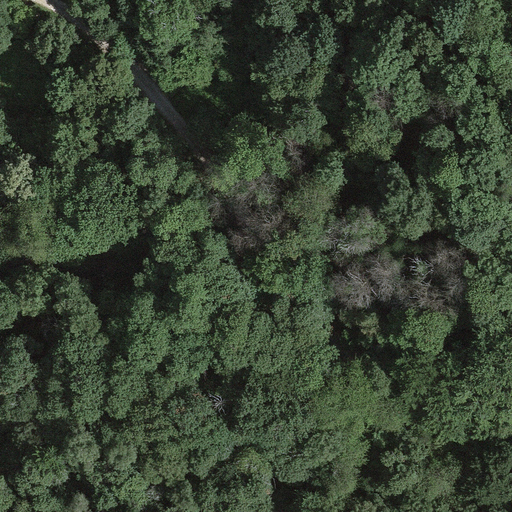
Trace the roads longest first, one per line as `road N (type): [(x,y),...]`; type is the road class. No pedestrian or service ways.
road 1 (unclassified): [(511,431),(459,422),(350,361),(270,266),(126,61),(43,0)]
road 2 (track): [(205,165),(367,281),(491,330),(511,329)]
